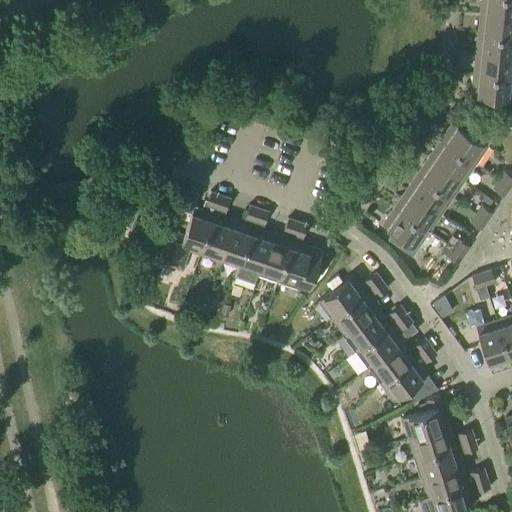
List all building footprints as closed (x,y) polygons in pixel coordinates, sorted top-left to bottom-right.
[(511,0),(480,0),(479,12),(511,15),(511,0)] [(511,15),(479,12),(477,32),(511,36),(511,15)] [(511,36),(477,32),(475,53),(511,56),(511,36)] [(511,56),(475,53),(472,73),(511,77),(511,56)] [(511,77),(472,73),(470,95),(511,99),(511,77)] [(452,122),(440,139),(474,163),(486,145),(452,122)] [(440,139),(428,156),(463,180),(474,163),(440,139)] [(428,156),(416,173),(451,197),(463,180),(428,156)] [(511,176),(504,171),(498,180),(509,187),(511,181),(511,176)] [(416,173),(405,190),(440,214),(451,197),(416,173)] [(498,180),(493,188),(503,195),(509,187),(498,180)] [(405,190),(393,207),(428,231),(440,214),(405,190)] [(210,191),(205,204),(215,207),(220,195),(210,191)] [(215,207),(199,253),(219,260),(233,220),(223,217),(229,198),(220,195),(215,207)] [(173,231),(162,262),(181,269),(188,250),(199,253),(215,207),(205,204),(207,201),(203,200),(200,209),(193,207),(190,214),(183,235),(173,231)] [(248,204),(244,217),(254,220),(258,208),(248,204)] [(481,205),(475,213),(486,220),(491,212),(481,205)] [(393,207),(381,224),(416,248),(428,231),(393,207)] [(258,208),(254,220),(263,224),(268,211),(258,208)] [(475,213),(469,222),(480,229),(486,220),(475,213)] [(287,218),(283,230),(293,234),(297,221),(287,218)] [(233,220),(219,260),(238,267),(252,227),(233,220)] [(291,240),(277,280),(288,284),(297,287),(308,290),(313,275),(314,275),(320,257),(322,251),(300,243),(306,224),(297,221),(293,234),(291,240)] [(238,267),(236,275),(255,281),(258,273),(271,233),(252,227),(238,267)] [(271,233),(258,273),(277,280),(291,240),(271,233)] [(458,239),(452,247),(463,254),(468,246),(458,239)] [(452,247),(446,255),(457,262),(463,254),(452,247)] [(490,269),(481,272),(485,284),(494,281),(490,269)] [(375,272),(364,280),(370,288),(381,280),(375,272)] [(481,272),(471,275),(479,299),(488,296),(485,284),(481,272)] [(352,274),(318,300),(331,317),(365,292),(352,274)] [(381,280),(370,288),(377,297),(387,289),(381,280)] [(365,292),(331,317),(343,334),(377,308),(365,292)] [(377,308),(343,334),(356,350),(405,313),(399,305),(384,317),(377,308)] [(405,313),(356,350),(368,366),(402,341),(396,333),(411,322),(405,313)] [(511,314),(496,320),(509,360),(511,358),(511,314)] [(496,320),(475,326),(488,366),(509,360),(496,320)] [(402,341),(368,366),(380,383),(430,346),(424,338),(408,350),(402,341)] [(430,346),(380,383),(393,400),(407,390),(414,399),(437,389),(420,366),(436,354),(430,346)] [(429,408),(402,417),(408,437),(448,424),(438,394),(426,398),(429,408)] [(448,424),(408,437),(414,457),(454,444),(448,424)] [(470,428),(457,433),(460,442),(473,438),(470,428)] [(473,438),(460,442),(464,451),(476,448),(473,438)] [(454,444),(414,457),(421,476),(461,463),(454,444)] [(461,463),(421,476),(427,496),(467,483),(461,463)] [(482,467),(470,471),(473,481),(486,477),(482,467)] [(486,477),(473,481),(476,491),(489,487),(486,477)] [(427,496),(419,498),(422,511),(445,511),(474,503),(467,483),(427,496)]
